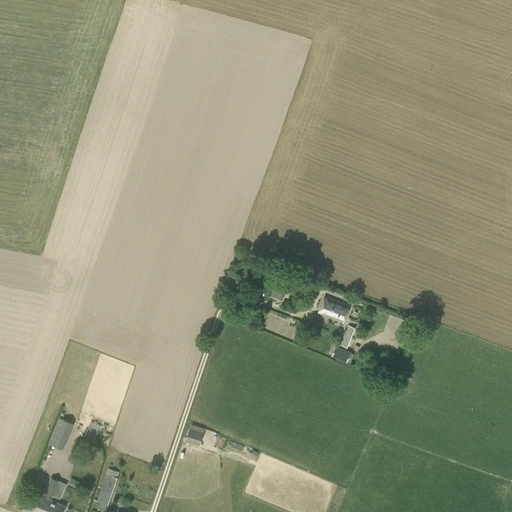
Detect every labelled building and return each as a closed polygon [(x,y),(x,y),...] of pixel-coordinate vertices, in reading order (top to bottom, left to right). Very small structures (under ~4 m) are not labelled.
[(290,281),(277,277),(271,296),(283,301),(290,281)] [(342,301),(342,303),(338,302),(339,300),(325,295),(318,314),(342,322),(349,304),(342,301)] [(340,345),(347,348),(355,328),(348,325),(340,345)] [(350,352),(336,346),(332,355),(347,362),(350,352)] [(48,443),(63,449),(73,424),(59,418),(48,443)] [(89,427),(88,427),(85,435),(94,439),(98,431),(100,426),(90,422),(89,427)] [(185,441),(199,446),(204,428),(191,424),(185,441)] [(96,501),(100,501),(97,509),(105,511),(118,478),(117,478),(119,472),(108,468),(96,501)] [(67,484),(77,488),(80,482),(71,477),(67,484)] [(60,482),(51,478),(44,495),(52,498),(60,482)] [(62,511),(65,506),(39,495),(32,511),(34,511),(62,511)]
